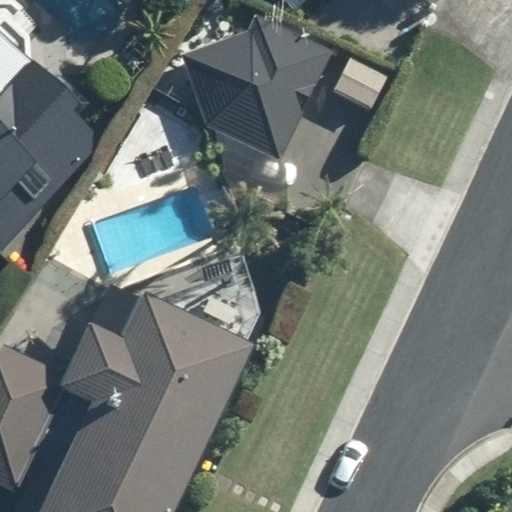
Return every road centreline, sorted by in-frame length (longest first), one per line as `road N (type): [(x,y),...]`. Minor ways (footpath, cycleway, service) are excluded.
road 1 (residential): [(364,511),(451,328)]
road 2 (residential): [(451,328),(511,200)]
